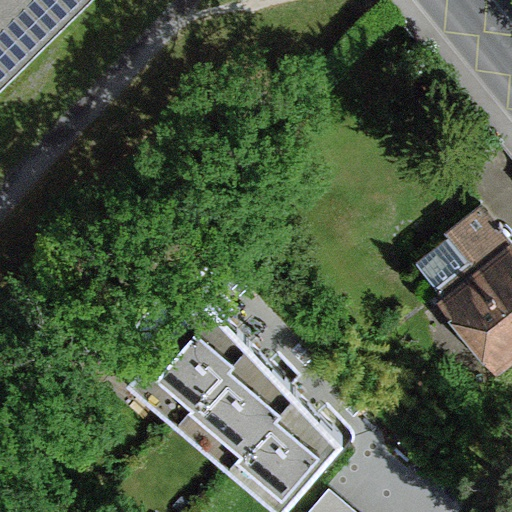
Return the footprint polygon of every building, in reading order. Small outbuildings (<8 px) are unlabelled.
[(0,0),(0,60),(60,0),(0,0)] [(452,295),(510,250),(511,248),(511,236),(483,201),(448,231),(451,233),(419,260),(439,284),(442,281),(452,295)] [(511,252),(510,250),(452,295),(500,355),(511,345),(511,252)] [(119,410),(237,511),(295,511),(337,462),(198,335),(119,410)] [(408,473),(373,440),(342,472),(384,511),(415,511),(424,503),(401,481),(408,473)] [(378,511),(338,478),(308,511),(378,511)]
